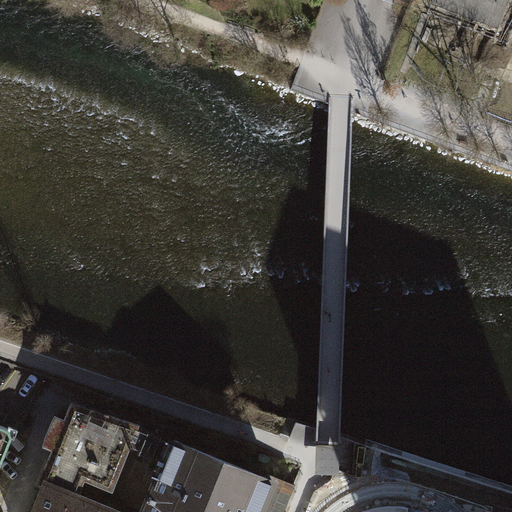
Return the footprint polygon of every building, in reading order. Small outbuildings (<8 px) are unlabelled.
[(504,0),(428,0),(427,2),(494,27),(504,0)] [(43,483),(75,496),(83,475),(112,487),(137,427),(75,406),(68,423),(57,418),(51,431),(46,444),(58,449),(43,483)] [(0,462),(13,430),(0,424),(0,462)] [(267,477),(175,440),(152,495),(149,494),(148,499),(150,500),(145,511),(259,511),(272,480),(267,477)] [(339,475),(340,445),(316,444),(315,474),(339,475)] [(259,511),(283,511),(295,484),(269,473),(267,477),(272,480),(259,511)] [(114,511),(75,496),(43,483),(31,511),(114,511)] [(511,511),(511,499),(508,498),(502,511),(511,511)]
